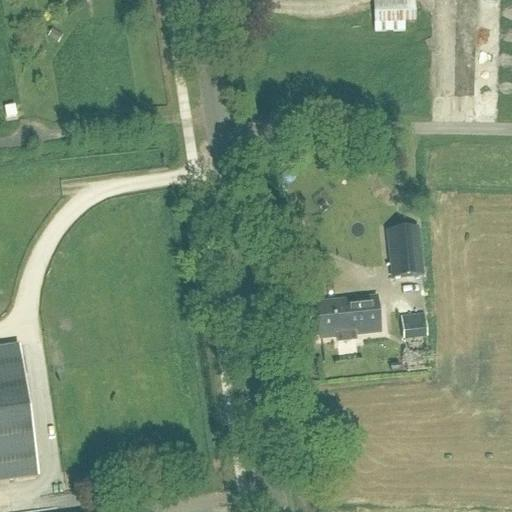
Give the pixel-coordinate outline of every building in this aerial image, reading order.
[(377,32),(408,30),(407,20),(417,20),(416,0),(405,0),(375,2),(377,32)] [(14,108),(4,109),(6,119),(16,118),(14,108)] [(392,319),(428,315),(424,274),(393,278),(395,301),(390,302),(392,319)] [(375,298),(316,304),(320,342),(379,335),(375,298)] [(424,340),(427,322),(410,320),(407,337),(424,340)] [(0,484),(38,478),(18,345),(0,348),(0,484)]
